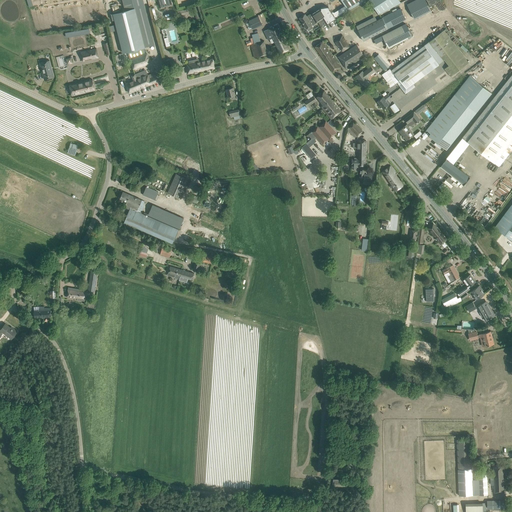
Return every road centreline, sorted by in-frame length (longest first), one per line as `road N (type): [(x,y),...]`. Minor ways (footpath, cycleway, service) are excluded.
road 1 (tertiary): [(511,308),(306,51)]
road 2 (unclassified): [(85,511),(77,413),(63,361),(49,337),(13,308)]
road 3 (track): [(82,469),(305,506)]
road 4 (unclassified): [(14,283),(72,253),(90,230),(109,161),(88,112)]
road 5 (tertiary): [(88,112),(299,55)]
